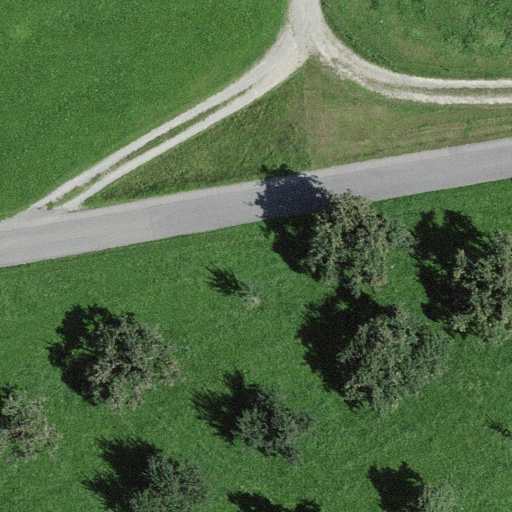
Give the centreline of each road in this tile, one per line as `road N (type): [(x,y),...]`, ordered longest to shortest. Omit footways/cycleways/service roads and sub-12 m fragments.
road 1 (unclassified): [(0,251),(511,159)]
road 2 (track): [(0,247),(88,183),(243,93),(284,57),(303,7)]
road 3 (track): [(511,91),(429,90),(366,76),(326,45),(303,0)]
